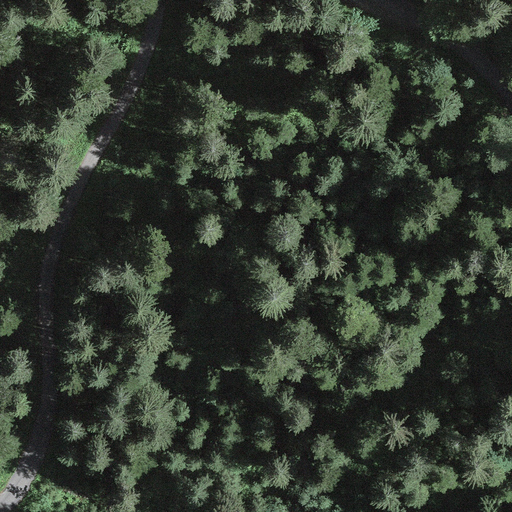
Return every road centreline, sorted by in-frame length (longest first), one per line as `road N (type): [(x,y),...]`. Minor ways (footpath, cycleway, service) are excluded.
road 1 (track): [(157,0),(144,54),(57,236),(44,292),(54,381),(34,456),(0,503)]
road 2 (unclassified): [(511,104),(475,61),(376,0)]
